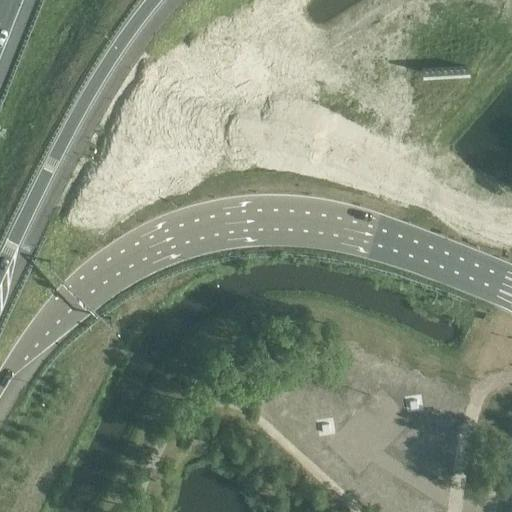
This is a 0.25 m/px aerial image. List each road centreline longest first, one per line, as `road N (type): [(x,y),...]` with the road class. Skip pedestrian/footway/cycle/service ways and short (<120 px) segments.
road 1 (motorway): [(0,384),(39,323),(127,261),(183,236),(246,223),(353,232),(501,285)]
road 2 (primary): [(511,230),(328,156),(162,127),(118,108)]
road 3 (motorway): [(0,270),(33,198),(104,167),(118,139),(118,108)]
road 4 (primary): [(118,108),(110,58),(153,0)]
